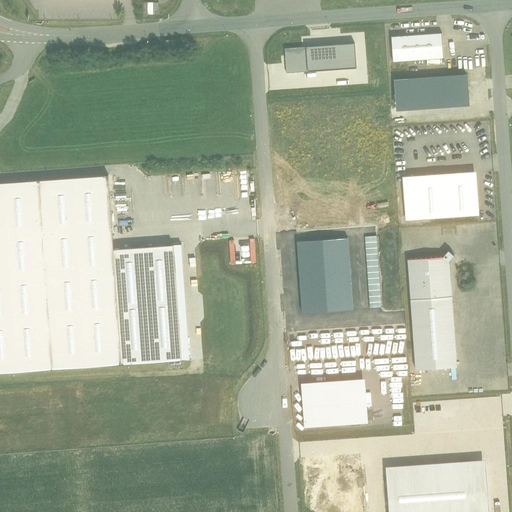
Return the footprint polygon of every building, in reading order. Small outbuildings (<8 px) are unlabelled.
[(159,14),(158,3),(141,3),(141,14),(159,14)] [(441,29),(390,34),(393,61),(443,57),(441,29)] [(286,73),(356,67),(354,39),(305,43),(305,44),(284,46),(286,73)] [(468,100),(466,71),(393,75),(395,105),(468,100)] [(475,168),(402,173),(405,218),(479,212),(475,168)] [(106,172),(0,179),(0,369),(120,360),(111,245),(106,172)] [(353,310),(348,238),(297,241),(302,313),(353,310)] [(111,245),(120,360),(181,356),(172,241),(111,245)] [(443,253),(407,255),(415,366),(455,364),(448,257),(453,251),(447,247),(443,253)] [(363,375),(300,380),(304,425),(367,421),(363,375)] [(488,511),(484,456),(385,464),(388,511),(488,511)]
